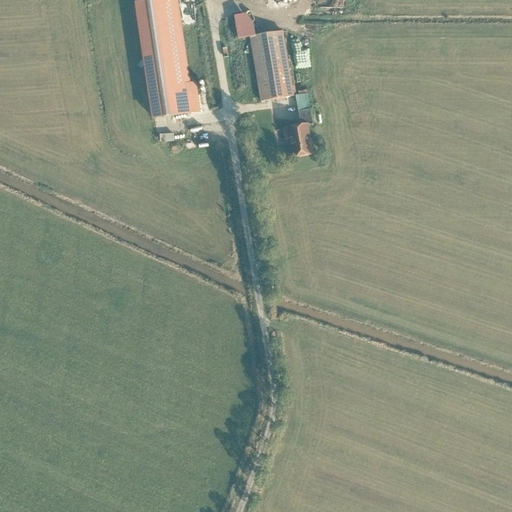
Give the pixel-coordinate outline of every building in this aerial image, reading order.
[(177,0),(157,0),(135,3),(152,121),(201,112),(197,84),(190,84),(177,0)] [(242,41),(251,39),(261,104),(294,100),(286,34),(259,38),(255,16),(238,18),(242,41)] [(301,95),(304,122),(317,121),(314,93),(301,95)] [(311,125),(285,129),(291,162),(317,157),(311,125)] [(163,133),(164,141),(178,140),(178,132),(163,133)]
